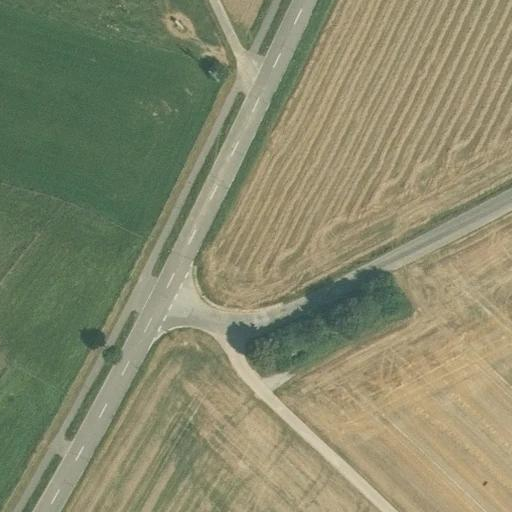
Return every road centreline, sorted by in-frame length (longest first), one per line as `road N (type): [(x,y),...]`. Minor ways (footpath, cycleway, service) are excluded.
road 1 (residential): [(511,199),(260,321),(155,306)]
road 2 (tertiary): [(307,0),(155,306)]
road 3 (track): [(391,511),(248,376),(235,356),(230,322)]
road 4 (tertiary): [(155,306),(47,511)]
road 5 (track): [(404,314),(260,388)]
